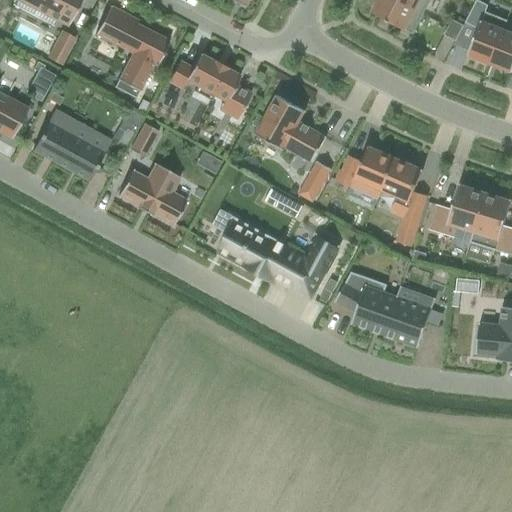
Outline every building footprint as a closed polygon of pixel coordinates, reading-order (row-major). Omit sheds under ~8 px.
[(53,20),(67,27),(81,0),(15,0),(16,0),(13,5),(36,16),(40,8),(55,16),(53,20)] [(377,0),(371,13),(412,35),(423,15),(394,0),(377,0)] [(394,0),(423,15),(430,0),(394,0)] [(476,1),(464,24),(477,30),(467,56),(489,65),(506,21),(485,13),(488,6),(476,1)] [(109,6),(94,35),(131,54),(114,88),(135,99),(153,65),(156,67),(161,56),(163,56),(164,53),(163,53),(169,42),(144,29),(142,34),(133,29),(138,21),(109,6)] [(463,26),(452,20),(447,28),(459,34),(463,26)] [(506,21),(489,65),(511,73),(511,70),(511,33),(503,30),(507,21),(506,21)] [(455,42),(459,34),(447,28),(443,36),(455,42)] [(47,59),(60,66),(75,38),(61,31),(47,59)] [(213,63),(199,54),(191,68),(178,62),(167,82),(181,89),(186,80),(196,86),(193,92),(210,101),(213,96),(240,110),(235,119),(236,120),(250,94),(235,85),(239,77),(224,69),(225,68),(214,62),(213,63)] [(37,91),(44,95),(54,77),(42,70),(40,73),(37,72),(28,89),(36,93),(37,91)] [(0,133),(10,139),(27,109),(15,102),(6,97),(0,93),(0,133)] [(276,96),(255,135),(283,151),(284,148),(311,163),(326,138),(299,123),(305,112),(276,96)] [(53,111),(31,151),(88,182),(103,153),(71,136),(77,124),(53,111)] [(129,151),(143,158),(158,132),(144,124),(129,151)] [(377,199),(394,159),(367,147),(361,162),(348,156),(341,172),(339,171),(335,181),(377,198),(377,199)] [(422,171),(394,159),(377,199),(378,199),(381,191),(397,197),(390,213),(404,218),(400,230),(414,235),(426,196),(413,192),(422,171)] [(317,162),(305,182),(320,190),(331,170),(317,162)] [(117,196),(137,207),(137,208),(151,216),(152,215),(172,226),(186,201),(171,193),(179,178),(154,164),(146,179),(131,171),(117,196)] [(451,210),(437,206),(430,230),(453,238),(457,227),(473,232),(485,193),(459,185),(451,210)] [(485,193),(473,232),(469,243),(509,255),(511,245),(511,228),(503,226),(511,202),(485,193)] [(233,222),(217,252),(242,266),(241,266),(272,283),(274,279),(290,287),(310,298),(337,249),(317,238),(305,261),(282,248),(284,245),(283,244),(281,248),(277,245),(278,242),(238,219),(236,223),(233,222)] [(384,335),(397,298),(396,297),(384,293),(386,285),(351,273),(335,301),(355,312),(351,324),(384,335)] [(384,335),(418,348),(423,332),(426,326),(426,325),(434,301),(399,288),(396,297),(397,298),(384,335)] [(499,326),(479,323),(475,354),(496,356),(496,361),(511,362),(511,308),(501,307),(499,326)]
